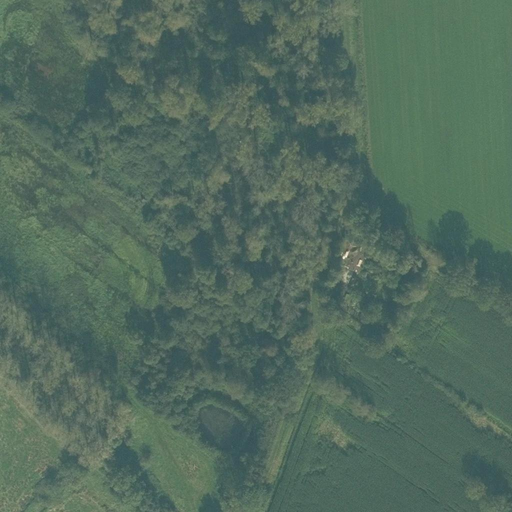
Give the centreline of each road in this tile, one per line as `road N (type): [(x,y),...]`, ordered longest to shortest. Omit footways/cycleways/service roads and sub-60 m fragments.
road 1 (track): [(250,511),(285,441),(312,295),(348,210),(511,303)]
road 2 (track): [(348,210),(338,0)]
road 3 (track): [(234,0),(341,58)]
